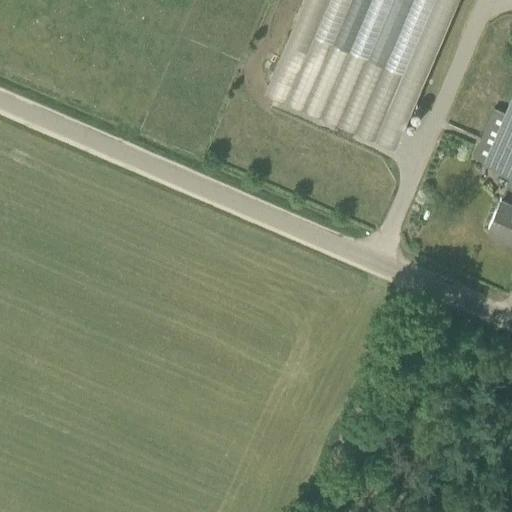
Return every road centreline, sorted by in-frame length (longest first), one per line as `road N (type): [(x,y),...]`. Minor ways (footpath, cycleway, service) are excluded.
road 1 (tertiary): [(511,318),(0,97)]
road 2 (track): [(428,282),(323,511)]
